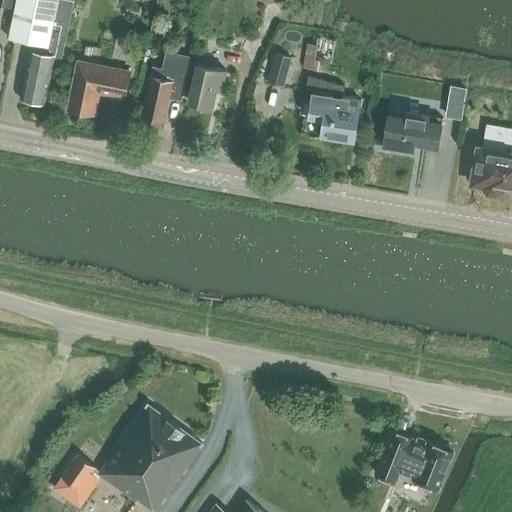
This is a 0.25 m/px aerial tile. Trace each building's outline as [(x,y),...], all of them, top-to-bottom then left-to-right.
[(34,44),(32,53),(31,52),(19,100),(26,102),(25,104),(34,106),(34,103),(43,105),(55,58),(63,60),(76,0),(18,0),(10,38),(34,44)] [(308,43),(304,67),(313,69),(315,58),(317,45),(308,43)] [(269,81),(284,85),(292,56),(277,51),(269,81)] [(163,69),(154,67),(143,116),(165,121),(171,92),(182,95),(191,56),(175,52),(165,59),(163,69)] [(99,92),(126,97),(132,69),(79,58),(69,108),(95,113),(99,92)] [(218,87),(223,88),(227,69),(198,62),(189,101),(213,106),(218,87)] [(321,137),(354,142),(361,99),(343,96),(344,85),(309,75),(306,92),(313,94),(309,118),(324,120),(321,137)] [(423,146),(439,148),(444,117),(407,111),(406,117),(390,114),(385,145),(413,150),(415,137),(423,140),(423,146)] [(511,151),(478,146),(471,185),(483,187),(488,195),(496,196),(504,190),(505,184),(511,185),(511,151)] [(252,398),(251,412),(278,414),(279,401),(252,398)] [(100,473),(138,500),(139,498),(155,510),(202,445),(203,443),(201,442),(150,405),(149,404),(147,406),(148,406),(100,473)] [(413,438),(394,430),(377,473),(396,481),(400,470),(415,476),(414,478),(439,488),(454,451),(452,451),(450,447),(446,444),(442,444),(437,445),(429,441),(427,446),(412,440),(413,438)] [(80,503),(97,477),(90,470),(94,464),(74,452),(52,482),(80,503)] [(265,511),(247,499),(237,511),(265,511)] [(230,511),(217,503),(210,511),(230,511)]
